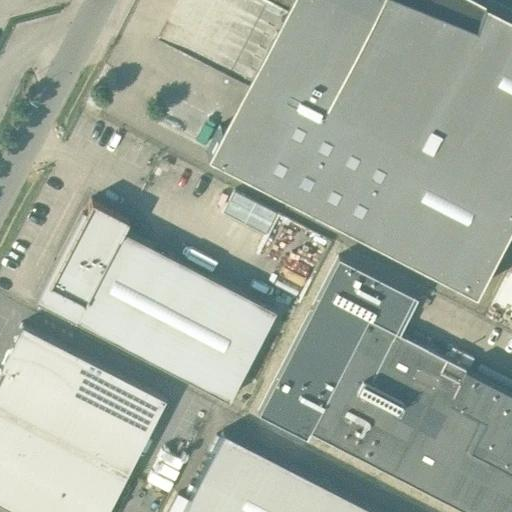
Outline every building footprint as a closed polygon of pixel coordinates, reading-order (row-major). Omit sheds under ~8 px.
[(422,0),(285,0),(302,8),(238,132),(220,123),(206,150),(474,288),(511,213),(511,12),(487,0),(460,0),(455,13),(422,0)] [(234,188),(223,209),(265,231),(276,210),(234,188)] [(127,215),(91,196),(57,260),(54,258),(34,296),(74,316),(228,396),(275,305),(122,226),(127,215)] [(511,511),(511,387),(400,330),(418,295),(339,255),(258,411),(308,436),(311,429),(472,511),(511,511)] [(298,298),(308,279),(294,271),(284,291),(298,298)] [(0,362),(0,404),(126,469),(164,394),(21,321),(0,362)] [(103,511),(126,469),(0,404),(0,499),(25,511),(103,511)] [(385,511),(222,428),(179,511),(385,511)]
